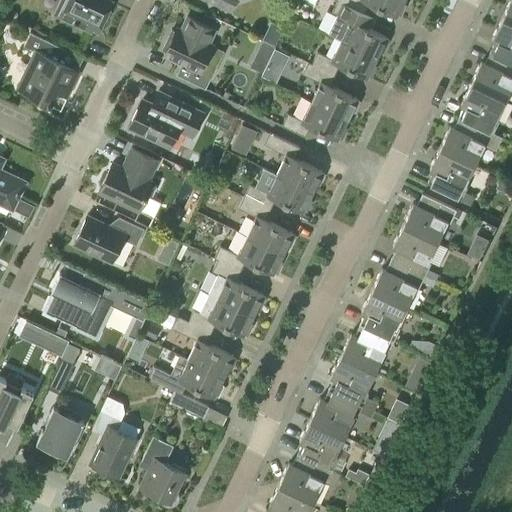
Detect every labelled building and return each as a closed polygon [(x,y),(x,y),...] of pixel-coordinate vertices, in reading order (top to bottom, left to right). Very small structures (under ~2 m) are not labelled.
[(78,21),(97,30),(111,0),(60,0),(54,14),(77,25),(78,21)] [(209,0),(230,9),(234,0),(209,0)] [(373,17),(364,12),(337,0),(336,0),(331,11),(336,14),(327,33),(340,39),(376,56),(380,48),(383,50),(388,39),(385,37),(386,36),(368,28),(373,17)] [(402,3),(403,0),(337,0),(364,12),(369,1),(396,15),(397,13),(400,15),(405,4),(402,3)] [(511,0),(509,0),(501,17),(511,22),(511,0)] [(181,63),(176,74),(205,88),(210,77),(199,71),(212,44),(208,42),(214,29),(187,16),(181,29),(176,27),(172,36),(168,35),(161,48),(165,50),(163,54),(181,63)] [(511,22),(501,17),(491,38),(495,40),(489,51),(511,62),(511,22)] [(51,104),(60,108),(78,70),(56,60),(63,47),(30,32),(23,45),(34,51),(17,87),(46,102),(46,103),(50,105),(51,104)] [(269,58),(273,48),(274,45),(262,39),(256,52),(269,58)] [(372,64),(376,56),(340,39),(331,58),(317,51),(311,63),(334,74),(339,63),(367,76),(367,75),(370,77),(376,66),(372,64)] [(288,55),(273,48),(269,58),(268,60),(283,67),(288,55)] [(511,62),(489,51),(484,62),(480,61),(470,82),(505,99),(511,83),(511,62)] [(311,101),(347,118),(350,110),(354,111),(359,101),(356,99),(356,98),(329,85),(334,74),(311,63),(307,61),(302,73),(320,82),(311,101)] [(495,119),(505,99),(470,82),(460,103),(464,105),(458,116),(501,137),(501,136),(493,132),(498,120),(495,119)] [(191,135),(202,111),(156,89),(150,102),(142,98),(129,127),(168,146),(177,128),(191,135)] [(343,126),(347,118),(311,101),(301,120),(287,113),(281,125),(304,136),(310,125),(337,138),(338,137),(341,138),(346,127),(343,126)] [(495,149),(501,137),(458,116),(453,127),(449,126),(439,147),(474,164),(483,143),(495,149)] [(231,144),(246,151),(257,128),(243,121),(231,144)] [(276,173),(312,190),(316,182),(319,184),(324,173),(321,172),(321,170),(294,157),(299,146),(269,132),(263,144),(285,154),(276,173)] [(138,210),(146,193),(152,196),(156,187),(151,184),(152,181),(148,179),(157,159),(131,147),(122,167),(112,162),(98,191),(138,210)] [(464,184),(474,164),(439,147),(429,168),(432,170),(427,182),(461,198),(464,191),(467,185),(464,184)] [(0,202),(12,209),(25,181),(0,168),(0,165),(4,158),(0,156),(0,202)] [(308,198),(312,190),(276,173),(267,192),(249,183),(243,195),(270,208),(275,197),(302,210),(303,209),(306,211),(311,200),(308,198)] [(474,196),(464,191),(461,198),(460,200),(470,205),(474,196)] [(438,241),(447,221),(449,222),(452,216),(458,218),(463,210),(457,207),(456,209),(422,193),(416,205),(412,203),(402,224),(438,241)] [(246,235),(282,252),(286,244),(289,246),(295,235),(291,233),(292,232),(264,219),(270,208),(243,195),(237,207),(255,216),(246,235)] [(122,238),(136,244),(143,228),(118,216),(113,227),(87,214),(73,243),(111,262),(122,238)] [(428,261),(438,241),(402,224),(392,245),(395,247),(390,258),(424,275),(427,268),(430,262),(428,261)] [(278,260),(282,252),(246,235),(237,254),(219,245),(213,257),(217,259),(240,270),(245,259),(273,272),(273,271),(277,272),(282,262),(278,260)] [(167,238),(163,246),(174,252),(178,243),(167,238)] [(418,287),(421,281),(424,275),(390,258),(385,269),(381,268),(371,289),(406,306),(415,286),(418,287)] [(235,281),(240,270),(217,259),(211,271),(226,277),(217,296),(253,314),(257,306),(260,307),(265,296),(262,295),(262,294),(235,281)] [(438,274),(427,268),(424,275),(435,280),(438,274)] [(136,334),(151,303),(91,275),(86,286),(59,273),(51,289),(55,291),(46,311),(82,328),(99,292),(112,299),(110,304),(134,315),(125,334),(134,338),(136,334)] [(435,280),(424,275),(421,281),(432,286),(435,280)] [(359,323),(393,340),(399,327),(396,326),(406,306),(371,289),(361,310),(364,312),(359,323)] [(249,322),(253,314),(217,296),(208,315),(193,308),(188,320),(211,331),(216,321),(243,334),(244,333),(247,334),(252,323),(249,322)] [(211,331),(188,320),(177,315),(171,327),(196,339),(187,358),(223,375),(227,367),(230,369),(235,358),(232,357),(233,355),(205,342),(211,331)] [(19,334),(61,354),(67,342),(68,340),(25,320),(19,334)] [(159,328),(148,323),(143,333),(154,338),(159,328)] [(387,352),(393,340),(359,323),(354,334),(350,333),(340,354),(375,371),(384,350),(387,352)] [(66,331),(58,328),(55,333),(63,337),(66,331)] [(438,346),(428,341),(423,352),(433,357),(438,346)] [(59,393),(73,363),(72,363),(79,348),(67,342),(46,387),(59,393)] [(219,383),(223,375),(187,358),(178,354),(169,373),(153,365),(147,377),(174,390),(169,401),(203,417),(208,406),(181,393),(186,382),(214,395),(214,394),(217,396),(223,385),(219,383)] [(365,391),(375,371),(340,354),(330,375),(333,377),(328,388),(362,404),(366,396),(368,392),(365,391)] [(121,365),(100,355),(94,367),(115,377),(121,365)] [(414,371),(407,384),(417,389),(422,378),(424,376),(414,371)] [(0,376),(0,424),(3,426),(6,420),(17,425),(33,392),(35,387),(23,382),(24,380),(20,378),(21,376),(17,374),(16,377),(8,373),(6,379),(0,376)] [(359,411),(362,404),(328,388),(323,399),(319,397),(309,419),(344,436),(353,415),(356,417),(359,411)] [(102,435),(89,463),(91,463),(90,465),(89,468),(101,474),(102,472),(104,470),(118,476),(136,438),(116,428),(124,412),(122,402),(107,395),(90,429),(102,435)] [(377,402),(366,396),(362,404),(373,410),(377,402)] [(373,410),(362,404),(359,411),(370,416),(373,410)] [(35,441),(66,456),(84,420),(53,405),(35,441)] [(302,442),(297,453),(340,474),(340,473),(331,469),(337,457),(334,456),(344,436),(309,419),(299,440),(302,442)] [(162,503),(168,506),(175,504),(178,497),(175,490),(184,471),(164,462),(173,445),(152,435),(141,458),(150,463),(139,486),(159,496),(162,503)] [(380,437),(374,447),(385,453),(391,442),(380,437)] [(278,484),(312,500),(322,480),(334,486),(340,474),(297,453),(292,464),(288,462),(278,484)] [(355,472),(348,469),(345,475),(363,484),(368,474),(357,468),(355,472)] [(268,511),(306,511),(312,500),(278,484),(267,505),(271,507),(268,511)]
